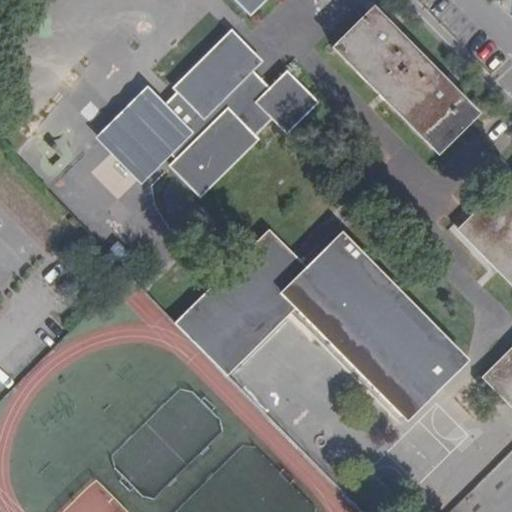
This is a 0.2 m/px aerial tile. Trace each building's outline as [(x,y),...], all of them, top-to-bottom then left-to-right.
[(235,0),(238,2),(249,13),(262,0),(235,0)] [(475,114),(371,9),(363,18),(331,49),(434,153),(467,121),(475,114)] [(175,163),(203,191),(259,135),(256,131),(275,112),(287,125),(290,127),(318,98),(290,70),(273,86),(254,67),(263,59),(235,30),(177,85),(182,89),(162,108),(148,93),(107,133),(146,172),(172,146),(182,156),(175,163)] [(511,345),(480,376),(511,409),(511,174),(456,230),(511,288),(511,345)] [(468,356),(344,230),(309,266),(295,252),(272,228),(179,320),(208,349),(229,370),(297,303),(408,415),(468,356)]
